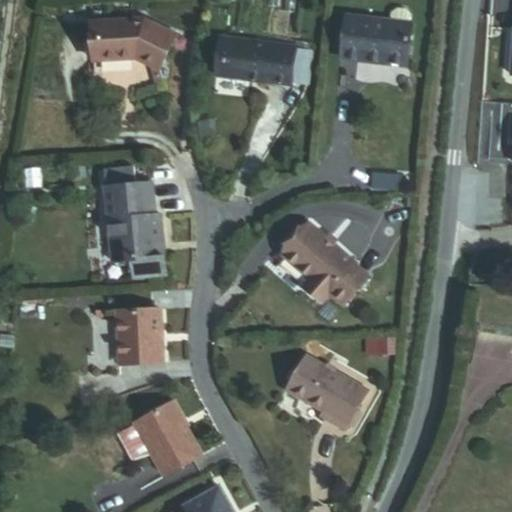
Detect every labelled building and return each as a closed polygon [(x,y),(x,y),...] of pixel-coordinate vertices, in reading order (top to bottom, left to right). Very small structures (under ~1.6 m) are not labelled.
[(345,57),(409,64),(415,8),(395,6),(393,20),(350,15),(345,57)] [(121,68),(149,80),(164,44),(129,30),(86,35),(89,73),(121,68)] [(226,78),(294,84),(297,48),(229,42),(226,78)] [(294,84),(315,86),(318,50),(297,48),(294,84)] [(134,288),(166,283),(156,225),(150,226),(144,193),(99,200),(111,274),(131,271),(134,288)] [(342,308),(375,266),(316,219),(284,260),(312,282),(307,289),(326,303),(329,298),(342,308)] [(125,376),(166,372),(162,321),(120,324),(125,376)] [(328,418),(352,431),(371,393),(311,361),(293,394),(331,413),(328,418)] [(176,487),(211,465),(178,414),(143,435),(176,487)] [(237,511),(228,496),(201,511),(237,511)]
